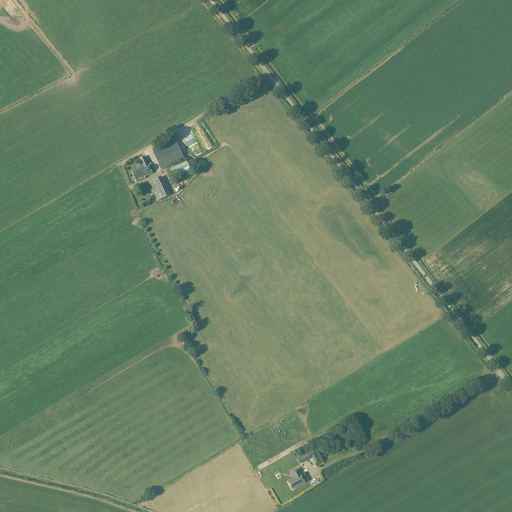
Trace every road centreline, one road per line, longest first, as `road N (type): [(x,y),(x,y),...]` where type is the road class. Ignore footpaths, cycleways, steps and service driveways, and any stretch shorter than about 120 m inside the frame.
road 1 (unclassified): [(511,388),(210,0)]
road 2 (unknown): [(501,374),(369,448)]
